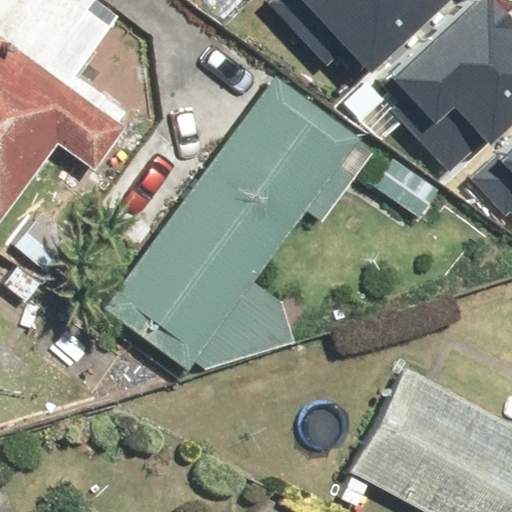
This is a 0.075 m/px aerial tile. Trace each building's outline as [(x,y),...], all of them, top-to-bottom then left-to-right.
[(0,0),(0,215),(53,147),(78,166),(123,106),(71,66),(117,6),(108,0),(0,0)] [(296,0),(355,63),(423,0),(296,0)] [(391,81),(375,97),(442,166),(511,98),(511,19),(492,0),(440,0),(374,64),(391,81)] [(194,367),(276,353),(300,320),(250,283),(303,210),(323,225),(374,156),(270,79),(105,302),(194,367)] [(502,164),(485,180),(511,206),(511,120),(485,147),(502,164)] [(386,152),(366,182),(411,213),(432,183),(386,152)] [(511,511),(511,423),(399,364),(330,496),(352,508),(365,483),(420,511),(511,511)]
